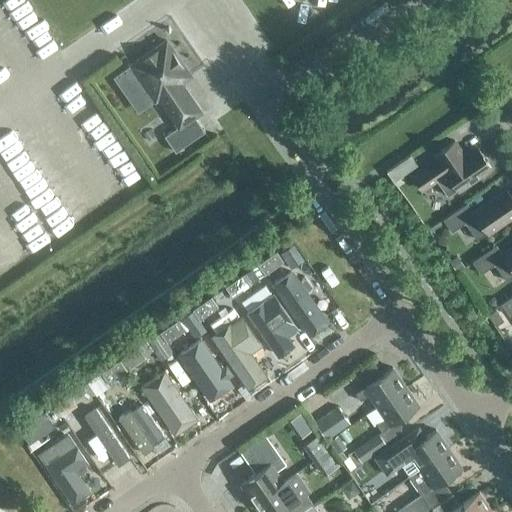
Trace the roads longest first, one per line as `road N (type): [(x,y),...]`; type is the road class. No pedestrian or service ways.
road 1 (unclassified): [(400,313),(256,104),(407,0)]
road 2 (residential): [(175,469),(400,313)]
road 3 (residential): [(476,421),(400,313)]
